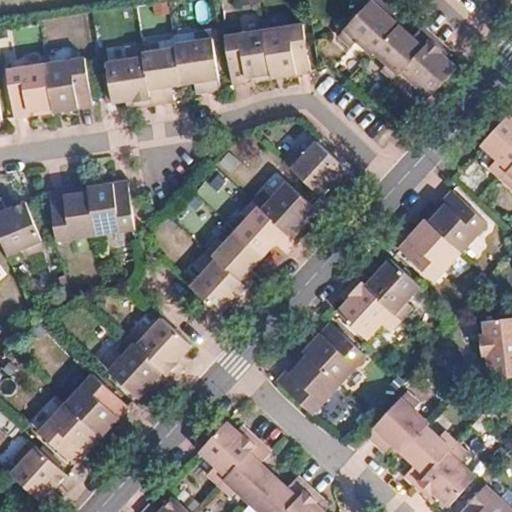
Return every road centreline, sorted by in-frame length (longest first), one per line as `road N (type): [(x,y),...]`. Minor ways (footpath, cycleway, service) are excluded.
road 1 (residential): [(0,156),(296,101),(308,102),(400,181)]
road 2 (tertiary): [(400,181),(231,377)]
road 3 (tertiary): [(231,377),(105,511)]
road 4 (residential): [(231,377),(368,495)]
road 5 (tertiary): [(511,62),(400,181)]
